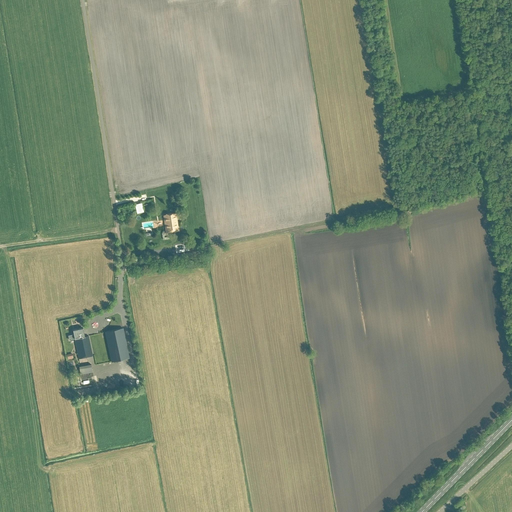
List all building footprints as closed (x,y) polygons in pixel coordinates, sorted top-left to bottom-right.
[(176,214),(164,215),(166,232),(178,230),(176,214)] [(151,227),(154,227),(153,220),(141,222),(143,229),(145,228),(146,232),(152,231),(151,227)] [(83,328),(73,330),(79,358),(92,355),(88,336),(85,337),(83,328)] [(129,358),(123,329),(106,332),(112,362),(129,358)] [(101,349),(108,347),(105,332),(94,334),(96,340),(99,340),(101,349)] [(109,357),(107,353),(101,356),(103,361),(109,357)] [(79,367),(80,375),(92,373),(91,364),(79,367)]
